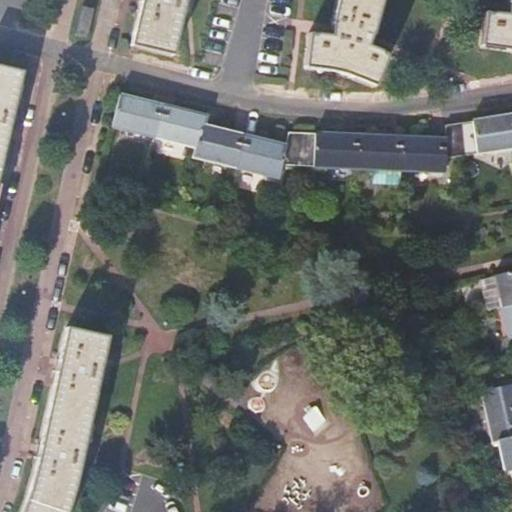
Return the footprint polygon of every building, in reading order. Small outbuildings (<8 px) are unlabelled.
[(129,48),(171,57),(184,0),(138,0),(137,4),(139,4),(129,48)] [(371,36),(373,37),(382,0),(338,0),(331,27),(333,28),(331,38),(309,36),(305,70),(329,74),(354,79),(375,88),(388,56),(367,48),(371,36)] [(511,0),(508,0),(507,5),(508,6),(506,17),(484,14),(480,48),(506,52),(511,53),(511,0)] [(0,163),(21,74),(0,69),(0,163)] [(444,173),(446,160),(511,149),(511,116),(446,127),(445,141),(288,135),(285,148),(202,128),(205,118),(119,97),(111,129),(195,149),(193,159),(279,179),(281,167),(444,173)] [(508,338),(508,340),(511,339),(511,271),(494,276),(494,278),(495,278),(502,307),(501,308),(501,309),(502,309),(508,338)] [(67,511),(69,507),(82,458),(107,339),(65,329),(58,362),(56,361),(54,375),(55,375),(47,415),(36,462),(31,481),(24,505),(21,511),(67,511)] [(511,511),(511,386),(482,392),(493,443),(499,442),(505,470),(504,471),(504,473),(505,473),(507,511),(511,511)]
